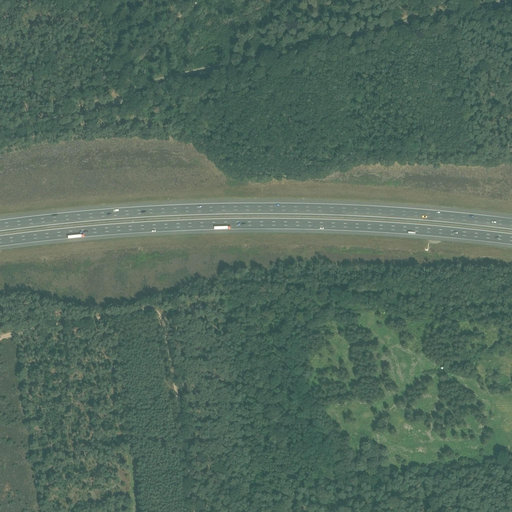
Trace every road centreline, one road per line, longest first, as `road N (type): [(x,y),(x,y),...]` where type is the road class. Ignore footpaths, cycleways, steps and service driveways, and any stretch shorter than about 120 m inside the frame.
road 1 (unclassified): [(0,129),(102,107),(155,81),(511,0)]
road 2 (motorway): [(0,241),(261,223),(511,239)]
road 3 (motorway): [(511,224),(203,208),(0,225)]
road 4 (track): [(0,336),(160,306),(195,511)]
